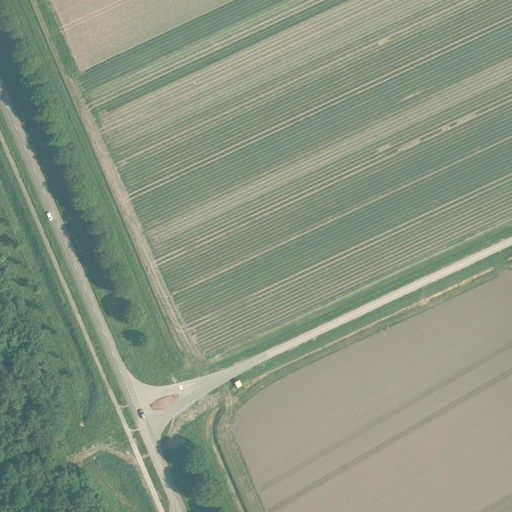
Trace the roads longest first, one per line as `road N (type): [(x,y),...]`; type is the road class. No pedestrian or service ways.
road 1 (unclassified): [(196,387),(511,242)]
road 2 (tertiary): [(133,402),(0,91)]
